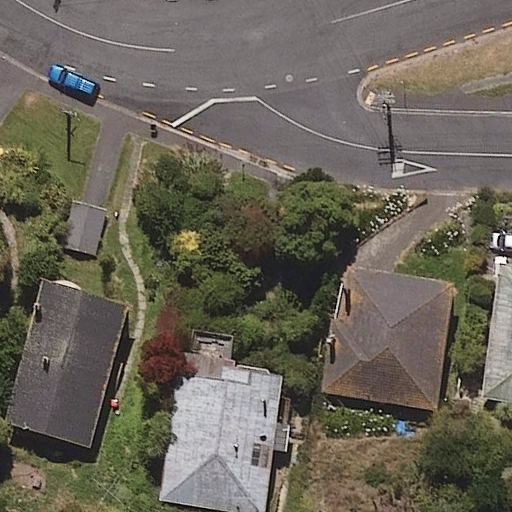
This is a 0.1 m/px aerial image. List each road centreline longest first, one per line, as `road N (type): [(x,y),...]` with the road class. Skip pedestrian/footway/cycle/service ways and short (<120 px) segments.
road 1 (residential): [(511,154),(336,139),(254,96),(221,44)]
road 2 (tertiary): [(18,0),(98,40),(162,49),(221,44)]
road 3 (tertiary): [(221,44),(406,0)]
